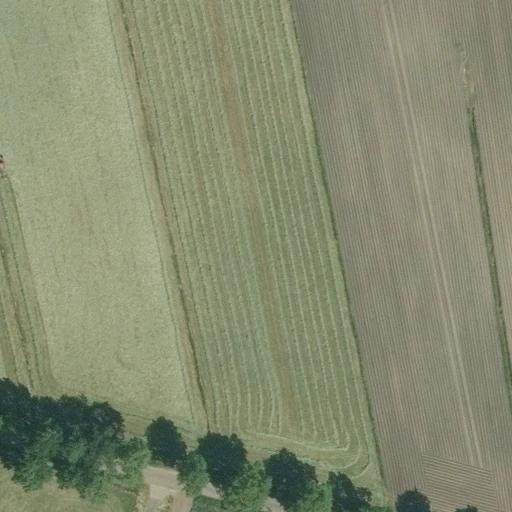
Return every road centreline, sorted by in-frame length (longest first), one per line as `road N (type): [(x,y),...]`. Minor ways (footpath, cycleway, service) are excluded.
road 1 (unclassified): [(162,480),(0,437)]
road 2 (unclassified): [(290,511),(162,480)]
